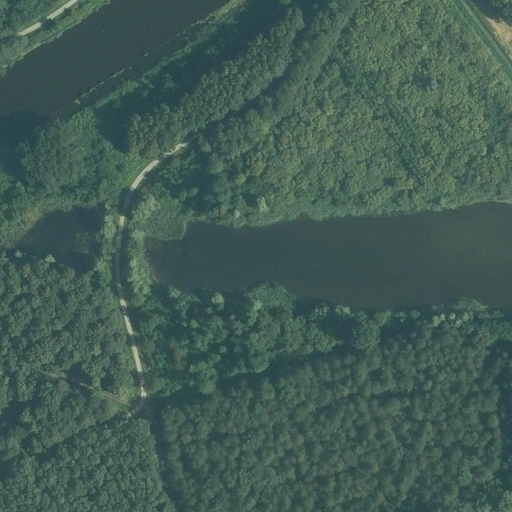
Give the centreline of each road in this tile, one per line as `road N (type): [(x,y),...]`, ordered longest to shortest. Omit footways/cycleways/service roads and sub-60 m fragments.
road 1 (track): [(0,414),(65,377),(151,417)]
road 2 (track): [(116,259),(66,204),(0,223)]
road 3 (track): [(180,511),(144,394)]
